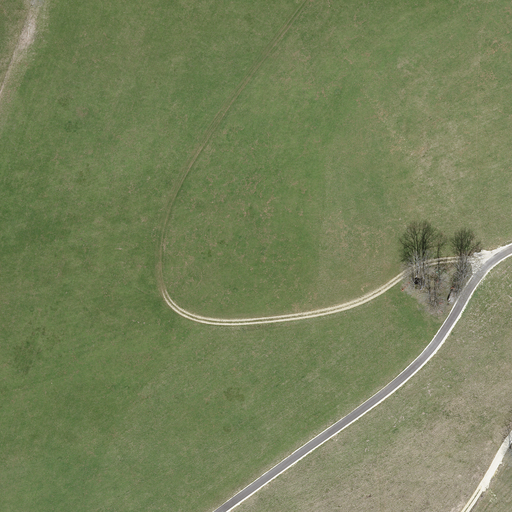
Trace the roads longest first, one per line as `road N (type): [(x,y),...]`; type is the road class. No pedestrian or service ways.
road 1 (track): [(307,0),(241,84),(172,196),(158,260),(169,302),(214,322),(311,314),(361,299),(418,267),(493,257)]
road 2 (track): [(511,249),(493,257),(419,363),(218,511)]
